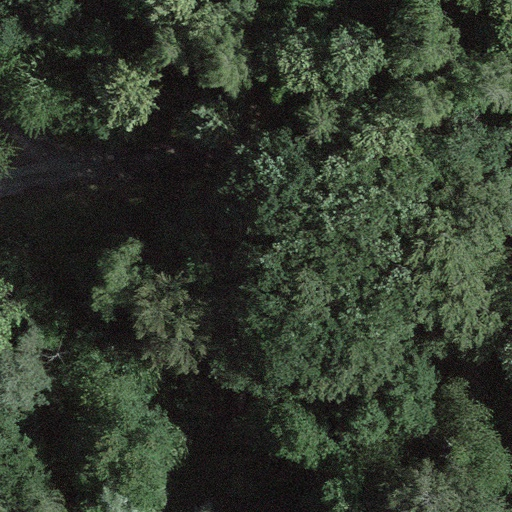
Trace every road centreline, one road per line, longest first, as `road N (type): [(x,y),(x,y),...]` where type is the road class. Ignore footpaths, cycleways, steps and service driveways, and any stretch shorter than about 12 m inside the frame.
road 1 (track): [(0,91),(51,174),(511,161)]
road 2 (track): [(511,281),(441,443)]
